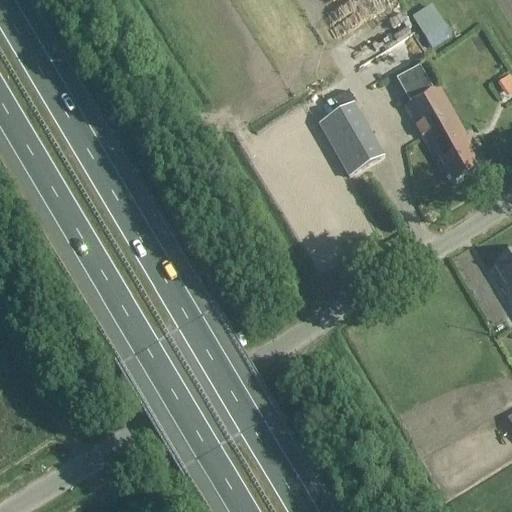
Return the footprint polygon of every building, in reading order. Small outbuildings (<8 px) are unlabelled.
[(413,20),(432,51),(451,38),(432,8),(413,20)] [(360,83),(347,91),(352,100),(366,93),(360,83)] [(438,92),(404,111),(432,160),(436,158),(452,188),(479,172),(469,154),(472,152),(438,92)] [(349,181),(384,161),(354,109),(320,129),(349,181)] [(511,261),(495,272),(511,299),(511,300),(507,303),(511,311),(511,261)]
